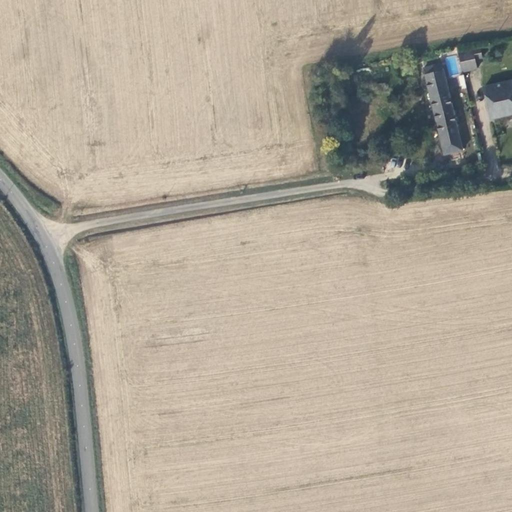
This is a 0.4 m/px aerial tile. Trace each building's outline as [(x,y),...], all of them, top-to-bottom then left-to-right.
[(458,56),(460,62),(474,58),(472,52),(458,56)] [(459,62),(462,73),(477,69),(474,58),(459,62)] [(443,67),(428,69),(441,157),(456,154),(443,67)] [(511,81),(511,76),(485,80),(492,126),(511,123),(511,81)] [(511,164),(503,165),(503,175),(511,174),(511,164)]
